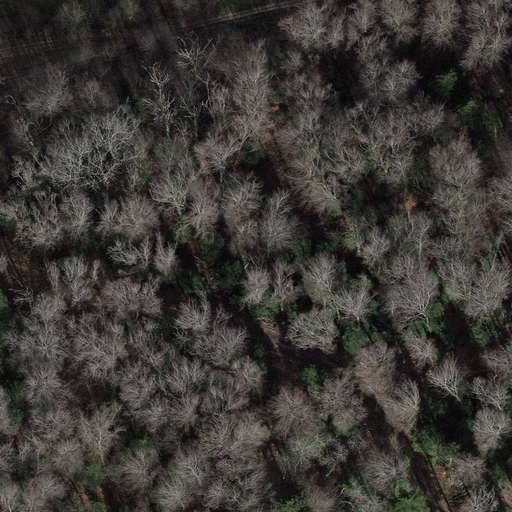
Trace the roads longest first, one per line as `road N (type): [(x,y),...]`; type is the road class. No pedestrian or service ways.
road 1 (track): [(273,0),(0,79)]
road 2 (track): [(0,55),(134,39)]
